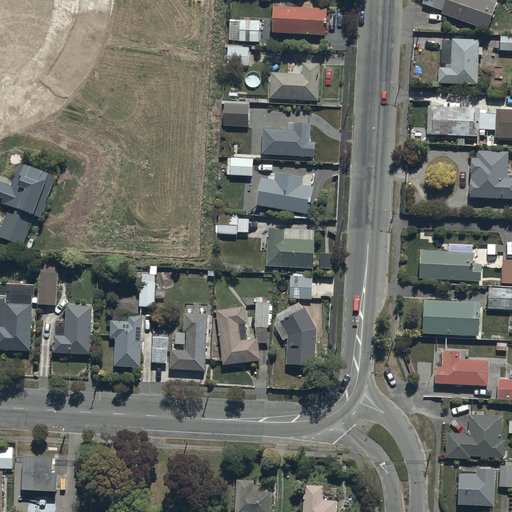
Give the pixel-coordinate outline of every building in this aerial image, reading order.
[(442,10),(441,12),(487,28),(496,1),(491,0),(419,0),(419,2),(442,10)] [(273,5),(272,31),(325,34),(326,7),(273,5)] [(260,17),(240,16),(239,40),(259,41),(260,17)] [(511,35),(499,34),(499,49),(511,49),(511,35)] [(482,46),(478,46),(478,38),(451,37),(451,67),(438,67),(437,83),(477,84),(478,54),(482,54),(482,46)] [(248,46),(227,46),(226,64),(248,64),(248,46)] [(301,72),(271,70),(270,98),(317,100),(319,62),(302,62),(301,72)] [(249,103),(224,102),(223,125),(248,126),(249,103)] [(480,107),(428,105),(426,134),(479,136),(479,135),(486,136),(486,139),(497,140),(497,137),(511,137),(511,108),(496,108),(496,112),(479,111),(480,107)] [(291,128),(262,127),(263,154),(315,156),(315,141),(309,141),(310,124),(291,123),(291,128)] [(475,157),(470,156),(469,197),(511,198),(511,176),(508,176),(509,150),(476,149),(475,157)] [(253,157),(231,156),(230,174),(252,175),(253,157)] [(11,185),(8,184),(1,201),(10,204),(0,230),(0,236),(23,246),(25,243),(32,246),(37,231),(30,228),(35,215),(33,214),(43,188),(51,191),(57,175),(20,161),(11,185)] [(273,179),(260,177),(256,205),(308,213),(312,186),(302,184),(303,176),(274,171),(273,179)] [(218,224),(217,233),(237,234),(237,231),(248,232),(249,218),(238,218),(238,215),(216,215),(215,224),(218,224)] [(313,268),(314,229),(267,227),(266,265),(269,265),(269,272),(278,273),(279,266),(313,268)] [(487,245),(485,245),(484,260),(487,260),(487,254),(503,254),(503,244),(487,243),(487,245)] [(473,251),(420,249),(419,277),(481,280),(482,263),(473,262),(473,251)] [(511,258),(502,258),(502,282),(511,282),(511,258)] [(57,305),(59,259),(40,259),(38,297),(34,297),(34,303),(38,303),(38,305),(57,305)] [(140,266),(139,305),(155,306),(155,267),(140,266)] [(311,299),(312,277),(312,274),(291,273),(288,308),(276,314),(274,324),(283,339),(287,338),(286,364),(315,364),(316,327),(305,307),(302,308),(299,301),(297,302),(296,298),(311,299)] [(511,287),(488,287),(487,308),(511,309),(511,287)] [(0,348),(30,350),(33,294),(7,293),(5,326),(0,325),(0,348)] [(245,306),(215,310),(221,363),(260,359),(258,343),(269,342),(267,324),(272,324),(272,305),(270,305),(270,301),(261,301),(261,296),(255,296),(255,337),(247,338),(245,322),(247,322),(245,306)] [(478,334),(479,301),(424,299),(422,332),(478,334)] [(90,354),(93,305),(67,304),(66,320),(56,320),(54,352),(90,354)] [(205,313),(186,312),(185,312),(184,331),(172,330),(170,368),(205,370),(208,313),(205,313)] [(141,366),(143,315),(113,314),(113,320),(111,320),(111,336),(116,336),(115,365),(141,366)] [(167,363),(169,337),(153,336),(151,362),(167,363)] [(488,385),(489,359),(459,357),(459,350),(442,349),(441,366),(436,365),(435,382),(488,385)] [(511,369),(511,370),(510,378),(498,377),(496,399),(511,400),(511,369)] [(469,432),(446,431),(445,457),(469,458),(469,456),(504,457),(505,439),(501,439),(502,416),(469,414),(469,432)] [(13,448),(0,447),(0,467),(12,468),(13,448)] [(53,455),(24,454),(22,488),(57,490),(58,472),(53,471),(53,455)] [(505,465),(499,465),(499,486),(511,486),(511,460),(506,461),(505,465)] [(476,473),(459,472),(458,503),(494,505),(495,468),(476,468),(476,473)] [(253,480),(236,479),(234,511),(271,511),(272,491),(252,490),(253,480)] [(335,511),(336,499),(321,499),(321,484),(303,484),(302,511),(335,511)]
